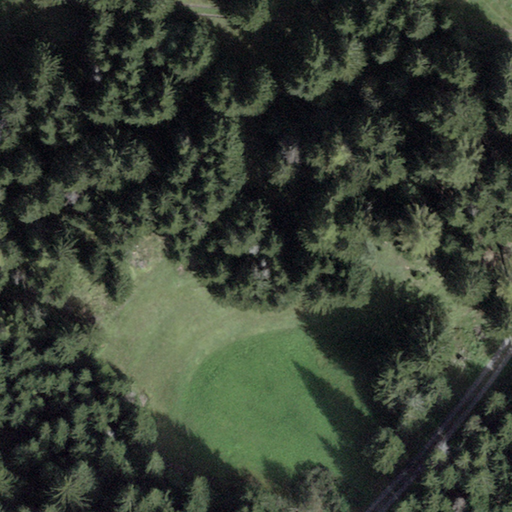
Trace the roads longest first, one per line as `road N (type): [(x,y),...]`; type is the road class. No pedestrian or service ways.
road 1 (track): [(511,33),(207,12),(142,0)]
road 2 (unclassified): [(374,511),(511,338)]
